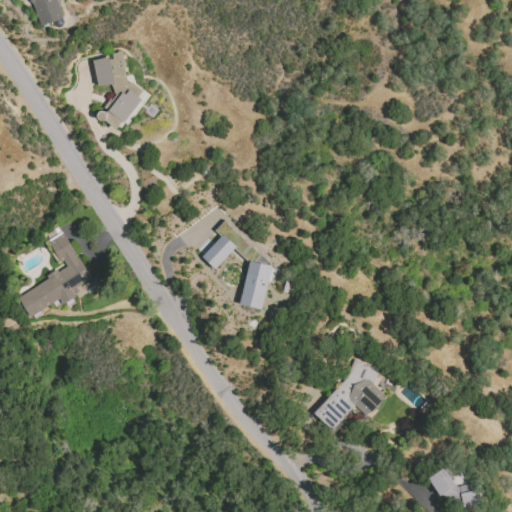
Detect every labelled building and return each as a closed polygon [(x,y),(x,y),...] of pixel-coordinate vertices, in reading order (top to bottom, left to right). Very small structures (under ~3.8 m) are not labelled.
[(28,0),(37,27),(62,19),(55,0),(28,0)] [(92,60),(97,86),(112,84),(113,92),(106,112),(105,111),(97,112),(98,120),(118,128),(120,122),(129,126),(143,88),(127,82),(121,51),(113,53),(111,59),(107,57),(92,60)] [(28,317),(60,300),(62,304),(75,298),(71,289),(89,280),(64,231),(48,240),(64,270),(16,295),(28,317)] [(262,309),(271,265),(248,261),(240,305),(262,309)] [(345,377),(315,411),(314,415),(332,430),(352,407),(357,409),(366,417),(385,396),(373,385),(378,368),(350,360),(345,377)] [(457,489),(444,468),(430,476),(453,511),(462,511),(479,501),(467,483),(457,489)]
